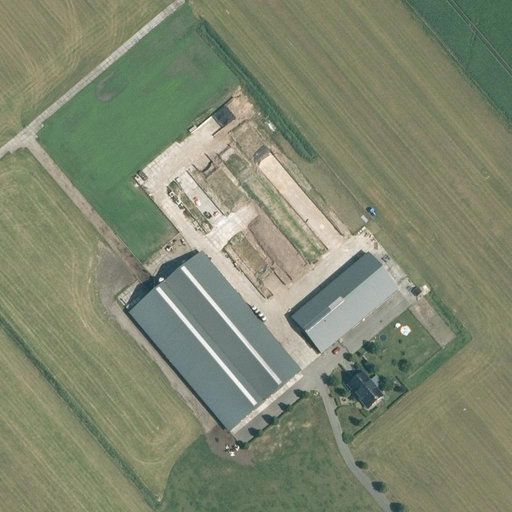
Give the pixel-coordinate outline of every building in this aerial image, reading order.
[(219,109),(230,120),(242,109),(231,97),(219,109)] [(177,146),(159,161),(165,167),(182,152),(177,146)] [(300,373),(200,255),(130,314),(230,432),(300,373)] [(298,327),(321,355),(398,291),(368,255),(299,313),(305,320),(298,327)] [(365,400),(371,407),(382,398),(362,374),(348,387),(352,391),(353,391),(356,395),(355,395),(360,401),(365,400)]
